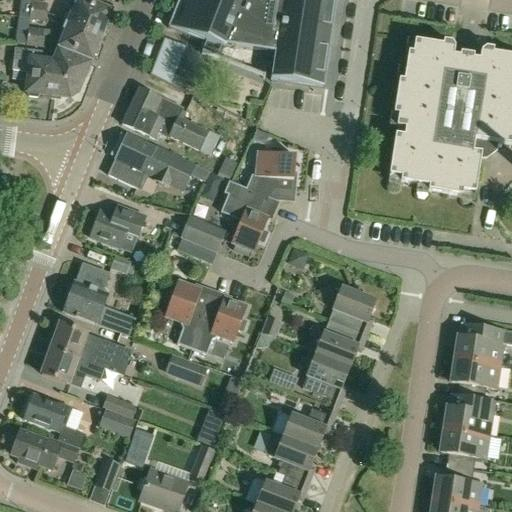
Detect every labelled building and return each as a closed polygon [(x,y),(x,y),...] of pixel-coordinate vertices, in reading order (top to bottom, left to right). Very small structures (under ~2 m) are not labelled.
[(30,12),(45,14),(46,5),(33,3),(31,3),(32,0),(25,0),(20,0),(19,19),(28,21),(30,12)] [(179,0),(168,29),(225,51),(225,50),(274,57),(270,82),(323,90),(336,0),(179,0)] [(68,14),(65,22),(100,37),(109,14),(78,1),(72,16),(68,14)] [(44,23),(45,14),(30,12),(28,21),(44,23)] [(100,37),(65,22),(62,31),(65,33),(59,48),(90,60),(100,37)] [(27,38),(42,41),(44,31),(28,29),(27,38)] [(41,50),(42,41),(27,38),(26,48),(41,50)] [(459,60),(452,58),(454,49),(415,43),(407,42),(405,55),(408,56),(405,71),(397,70),(396,82),(399,83),(393,116),(398,117),(398,118),(389,117),(388,129),(396,130),(389,177),(388,185),(400,187),(400,183),(428,188),(428,191),(462,198),(463,193),(475,195),(480,159),(485,159),(495,152),(496,144),(511,146),(511,58),(481,53),(479,63),(472,62),(473,58),(460,56),(459,60)] [(172,43),(161,80),(182,86),(193,50),(172,43)] [(26,94),(50,97),(54,60),(47,59),(45,63),(39,63),(42,54),(14,50),(12,72),(29,74),(26,94)] [(54,60),(50,97),(67,99),(76,94),(87,66),(57,54),(54,60)] [(139,90),(130,109),(214,149),(219,138),(208,133),(208,134),(182,122),(185,116),(181,114),(183,111),(139,90)] [(214,149),(130,109),(121,127),(154,142),(157,136),(168,141),(169,139),(199,153),(198,154),(209,159),(214,149)] [(265,147),(269,137),(257,132),(253,142),(265,147)] [(108,178),(137,191),(144,176),(155,181),(154,183),(169,190),(171,184),(185,191),(196,168),(156,149),(156,150),(127,137),(127,138),(120,135),(110,157),(116,160),(108,178)] [(251,177),(246,190),(276,202),(269,199),(273,189),(290,191),(292,175),(294,176),(295,158),(281,156),(281,152),(271,151),(271,155),(258,154),(255,177),(251,177)] [(218,175),(230,180),(236,165),(225,160),(218,175)] [(196,168),(191,178),(205,185),(207,181),(209,175),(196,168)] [(209,175),(207,181),(217,186),(220,179),(210,174),(209,175)] [(276,202),(246,190),(229,183),(224,195),(228,197),(220,214),(240,223),(231,245),(254,255),(259,243),(263,244),(267,235),(263,233),(268,220),(255,214),(262,197),(275,203),(276,202)] [(120,252),(126,235),(137,240),(145,219),(117,209),(113,219),(100,214),(90,240),(120,252)] [(181,240),(216,255),(225,234),(190,219),(181,240)] [(305,266),(308,257),(293,252),(288,265),(297,269),(305,266)] [(110,271),(131,279),(135,266),(114,259),(110,271)] [(76,285),(74,284),(63,315),(125,337),(131,320),(111,313),(110,316),(101,313),(107,296),(101,295),(108,277),(82,267),(76,285)] [(192,352),(212,296),(211,295),(211,297),(194,291),(194,289),(177,283),(172,297),(168,295),(165,305),(169,306),(165,319),(179,324),(183,330),(177,346),(192,352)] [(328,323),(366,338),(371,326),(367,324),(375,303),(364,299),(359,288),(348,292),(341,290),(328,323)] [(281,304),(290,307),(293,298),(285,295),(281,304)] [(213,296),(212,296),(192,352),(206,357),(212,341),(219,339),(233,344),(238,332),(242,333),(246,324),(242,322),(247,308),(230,302),(229,304),(212,297),(213,296)] [(274,340),(280,324),(268,319),(262,336),(274,340)] [(315,357),(349,370),(357,349),(361,351),(366,338),(328,323),(315,357)] [(59,326),(50,352),(107,373),(113,358),(117,348),(86,337),(59,326)] [(454,361),(500,368),(503,346),(511,347),(511,334),(487,330),(468,327),(466,339),(458,338),(454,361)] [(102,387),(103,384),(107,373),(50,352),(41,376),(68,387),(68,386),(82,392),(87,381),(102,387)] [(164,375),(200,389),(207,371),(172,357),(164,375)] [(349,370),(315,357),(302,390),(340,405),(345,392),(341,390),(349,370)] [(459,386),(457,397),(484,402),(486,390),(496,391),(500,368),(454,361),(451,384),(459,386)] [(297,381),(273,371),(268,384),(292,393),(297,381)] [(107,373),(103,384),(114,389),(119,377),(107,373)] [(224,396),(236,401),(242,384),(230,380),(224,396)] [(247,388),(249,394),(253,396),(257,394),(259,389),(258,385),(253,383),(249,385),(247,388)] [(71,411),(34,397),(24,422),(61,436),(58,443),(80,451),(85,438),(64,430),(71,411)] [(102,410),(140,424),(145,412),(107,397),(102,410)] [(444,428),(444,431),(489,439),(493,415),(482,414),(484,402),(457,397),(455,409),(447,408),(444,428)] [(86,433),(92,416),(78,411),(72,428),(86,433)] [(272,434),(316,452),(325,431),(329,433),(334,420),(311,411),(307,423),(292,417),(291,419),(282,415),(278,417),(272,434)] [(129,440),(135,425),(105,413),(99,428),(129,440)] [(489,439),(444,431),(440,455),(448,456),(446,468),(473,472),(475,460),(486,462),(489,439)] [(201,432),(197,442),(213,448),(217,438),(201,432)] [(47,445),(20,434),(18,440),(13,440),(10,447),(14,451),(11,456),(51,471),(57,456),(73,462),(77,452),(48,441),(47,445)] [(316,452),(272,434),(263,456),(274,460),(282,463),(278,475),(285,478),(308,487),(313,474),(308,472),(316,452)] [(197,458),(188,482),(201,487),(210,463),(214,453),(201,447),(197,458)] [(120,467),(104,460),(94,488),(110,495),(120,467)] [(436,479),(433,502),(478,509),(482,485),(471,484),(473,472),(446,468),(444,480),(436,479)] [(165,511),(178,511),(188,485),(150,472),(139,503),(165,511)] [(257,506),(273,511),(292,511),(298,498),(303,500),(308,487),(285,478),(280,490),(265,484),(257,481),(252,483),(245,501),(257,506)] [(477,511),(478,509),(433,502),(431,511),(477,511)]
